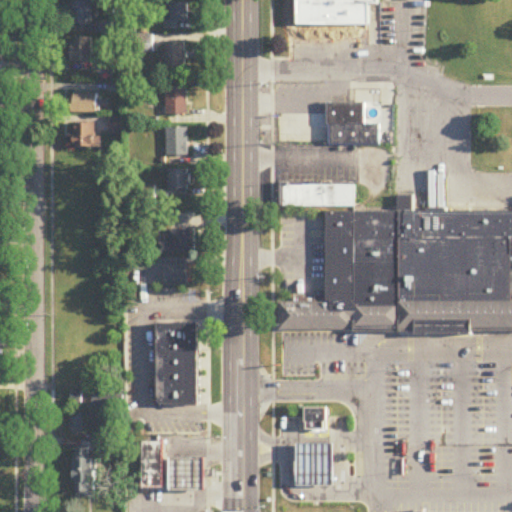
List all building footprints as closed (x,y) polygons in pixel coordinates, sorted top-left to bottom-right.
[(297,0),(297,23),(319,23),(365,23),(368,23),(368,2),(372,2),(377,2),(377,0),(297,0)] [(70,27),(92,27),(92,3),(70,3),(70,27)] [(164,17),(164,31),(179,31),(179,24),(188,24),(188,5),(163,5),(163,17),(164,17)] [(137,55),(155,55),(155,37),(137,37),(137,55)] [(92,40),(72,40),(72,63),(92,63),(92,40)] [(186,44),(167,44),(167,70),(186,70),(186,44)] [(167,89),(167,117),(189,117),(189,89),(167,89)] [(73,95),(73,115),(100,115),(100,95),(73,95)] [(326,102),(326,124),(328,124),(328,144),(379,144),(379,124),(364,124),(364,102),(326,102)] [(96,125),(74,125),(74,149),(96,149),(96,125)] [(168,158),(189,158),(189,130),(168,130),(168,158)] [(169,190),(190,190),(190,172),(169,172),(169,190)] [(353,184),(283,184),(283,205),(353,205),(353,184)] [(511,325),(471,326),(471,328),(471,331),(471,333),(415,333),(415,331),(415,328),(415,326),(355,326),(354,301),(354,210),(397,210),(397,194),(413,194),(413,210),(427,210),(427,207),(432,207),(441,207),(446,207),(446,210),(511,210),(511,325)] [(354,210),(326,210),(326,301),(330,301),(354,301),(354,210)] [(159,244),(159,254),(189,254),(189,232),(170,232),(170,244),(159,244)] [(167,285),(192,285),(192,266),(167,266),(167,285)] [(281,301),(278,301),(278,328),(278,329),(353,329),(353,325),(330,326),(311,326),(281,326),(281,301)] [(281,301),(281,326),(311,326),(311,301),(281,301)] [(311,301),(311,326),(330,326),(330,301),(326,301),(311,301)] [(330,301),(330,326),(353,325),(355,326),(354,301),(330,301)] [(156,323),(156,397),(158,399),(157,400),(161,404),(162,403),(164,405),(198,404),(198,323),(156,323)] [(305,408),(305,430),(327,430),(327,408),(305,408)] [(139,480),(139,437),(126,437),(126,480),(139,480)] [(141,488),(141,441),(164,441),(164,488),(141,488)] [(297,443),(297,486),(334,486),(333,443),(297,443)] [(95,499),(96,450),(76,450),(75,499),(95,499)] [(169,457),(169,491),(205,491),(204,457),(169,457)]
